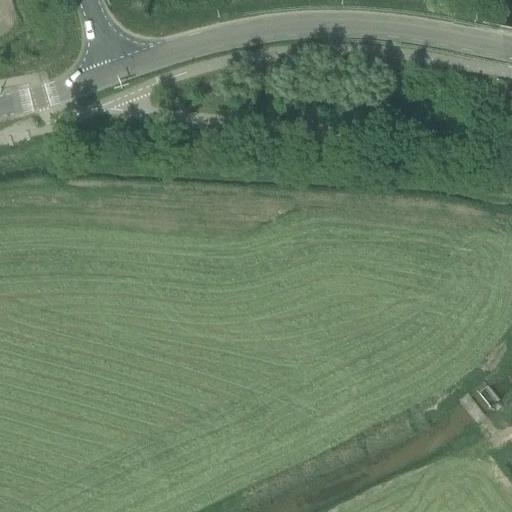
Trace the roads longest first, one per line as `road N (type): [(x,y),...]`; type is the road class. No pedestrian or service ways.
road 1 (tertiary): [(503,47),(388,28),(295,26),(213,40),(117,73)]
road 2 (tertiary): [(117,73),(0,108)]
